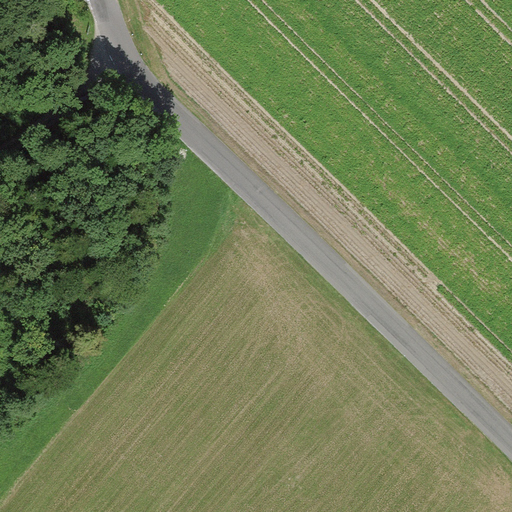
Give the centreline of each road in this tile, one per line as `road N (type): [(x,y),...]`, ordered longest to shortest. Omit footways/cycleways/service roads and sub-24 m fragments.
road 1 (unclassified): [(511,440),(118,54),(96,0)]
road 2 (track): [(118,54),(49,121),(0,147)]
